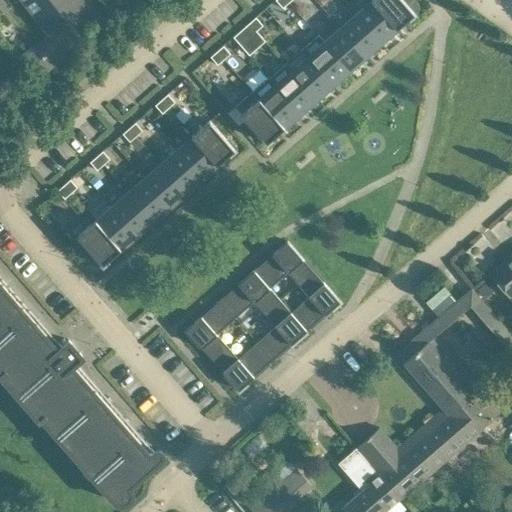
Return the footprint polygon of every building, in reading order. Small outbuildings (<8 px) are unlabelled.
[(60,52),(62,51),(98,23),(80,0),(19,0),(47,35),(60,52)] [(289,3),(286,0),(275,0),(282,8),(289,3)] [(388,35),(397,28),(373,0),(356,14),(381,42),(388,36),(388,35)] [(406,21),(412,15),(415,13),(415,12),(416,11),(417,9),(417,8),(417,6),(417,5),(416,4),(416,3),(414,1),(413,0),(412,0),(405,0),(403,1),(402,0),(371,0),(372,1),(373,0),(397,28),(405,20),(406,21)] [(381,42),(356,14),(340,29),(364,56),(373,48),(374,49),(381,42)] [(256,17),(249,23),(256,31),(263,25),(256,17)] [(256,31),(249,23),(243,29),(250,37),(256,31)] [(364,56),(340,29),(324,43),(348,71),(356,65),(355,64),(364,56)] [(47,35),(20,56),(38,80),(66,55),(62,51),(60,52),(47,35)] [(324,43),(308,56),(308,57),(332,84),(341,77),(348,71),(324,43)] [(223,46),(217,51),(224,59),(230,54),(223,46)] [(308,57),(308,56),(302,49),(284,65),(291,72),(291,71),(316,99),(323,93),(323,92),(332,84),(308,57)] [(224,59),(217,51),(210,57),(217,65),(224,59)] [(291,71),(291,72),(275,86),(299,113),(308,105),(309,106),(316,99),(291,71)] [(299,113),(275,86),(260,99),(259,100),(283,127),(284,126),(284,127),(291,121),(290,121),(299,113)] [(259,100),(260,99),(253,92),(235,107),(259,134),(258,135),(266,143),(274,136),(274,135),(283,127),(259,100)] [(168,94),(161,100),(168,108),(175,102),(168,94)] [(168,108),(161,100),(155,105),(162,113),(168,108)] [(191,136),(192,137),(193,136),(217,163),(226,156),(235,149),(228,140),(227,141),(209,120),(191,136)] [(135,123),(129,128),(136,136),(142,131),(135,123)] [(136,136),(129,128),(122,134),(129,142),(136,136)] [(193,136),(192,137),(177,150),(201,178),(208,172),(208,171),(217,163),(193,136)] [(201,178),(177,150),(160,165),(184,192),(193,184),(194,185),(201,178)] [(102,151),(96,157),(103,165),(109,159),(102,151)] [(103,165),(96,157),(90,162),(97,170),(103,165)] [(184,192),(160,165),(144,179),(169,207),(176,200),(175,200),(184,192)] [(70,179),(64,185),(71,193),(77,187),(70,179)] [(169,207),(144,179),(128,193),(152,220),(161,212),(161,213),(169,207)] [(71,193),(64,185),(57,191),(64,199),(71,193)] [(152,220),(128,193),(112,207),(136,235),(143,229),(143,228),(152,220)] [(136,235),(112,207),(95,221),(119,249),(128,241),(129,241),(136,235)] [(95,221),(96,221),(95,220),(78,235),(92,252),(91,253),(90,255),(90,256),(89,258),(89,259),(90,261),(90,262),(91,264),(93,265),(95,266),(96,266),(99,266),(101,266),(102,265),(105,262),(105,263),(111,257),(110,257),(119,249),(95,221)] [(305,261),(287,241),(272,254),(256,268),(254,270),(269,288),(287,272),(298,284),(314,270),(305,261)] [(511,253),(511,254),(511,255),(490,274),(510,298),(511,295),(511,253)] [(280,300),(269,288),(254,270),(240,282),(223,297),(220,300),(235,317),(253,301),(264,314),(280,300)] [(322,280),(314,270),(298,284),(309,296),(291,312),(306,330),(310,327),(325,314),(339,301),(322,281),(322,280)] [(76,362),(82,356),(79,352),(78,353),(74,349),(70,344),(71,344),(68,340),(62,346),(59,343),(54,346),(0,284),(0,370),(2,373),(0,375),(11,387),(28,406),(39,419),(41,417),(114,501),(115,502),(117,503),(119,503),(120,503),(122,503),(124,503),(126,502),(127,501),(129,500),(129,499),(130,498),(131,496),(131,494),(131,492),(131,490),(130,489),(129,487),(156,463),(74,369),(78,365),(76,362)] [(461,297),(476,315),(486,306),(471,289),(461,297)] [(216,334),(225,326),(235,317),(220,300),(216,303),(199,317),(185,330),(212,360),(227,346),(216,334)] [(306,330),(291,312),(280,300),(264,314),(275,326),(257,342),(272,360),(276,357),(291,343),(306,330)] [(443,408),(397,448),(378,427),(355,448),(373,469),(398,498),(502,408),(485,388),(482,391),(434,336),(438,334),(430,325),(396,354),(443,408)] [(267,364),(272,360),(257,342),(238,358),(227,346),(212,360),(238,389),(252,378),(267,364)] [(381,511),(398,498),(373,469),(355,448),(338,463),(361,490),(341,508),(345,511),(381,511)] [(296,469),(277,485),(250,509),(253,511),(281,511),(311,486),(296,469)]
